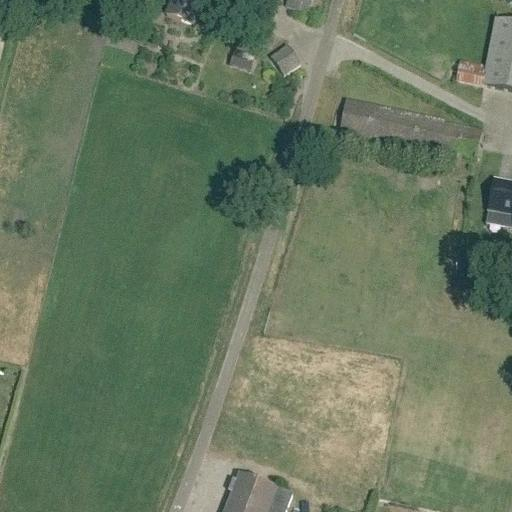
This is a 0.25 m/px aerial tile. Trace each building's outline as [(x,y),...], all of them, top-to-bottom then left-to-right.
[(174,0),(167,18),(195,30),(207,0),(174,0)] [(288,0),(286,9),(310,15),(313,0),(288,0)] [(511,94),(511,26),(496,23),(487,70),(460,64),(456,84),(511,94)] [(270,59),(282,79),(301,67),(289,48),(270,59)] [(477,162),(482,135),(445,127),(446,124),(346,104),(339,137),(439,158),(440,155),(477,162)] [(511,184),(493,181),(487,213),(511,218),(511,220),(510,233),(511,232),(511,184)] [(287,511),(293,499),(240,478),(226,511),(287,511)]
